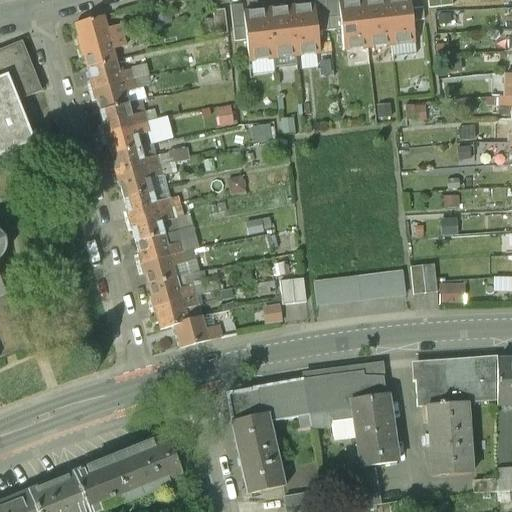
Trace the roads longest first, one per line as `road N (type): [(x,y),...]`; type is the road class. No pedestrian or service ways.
road 1 (residential): [(36,8),(139,387)]
road 2 (secondary): [(196,370),(427,330),(511,327)]
road 3 (secondary): [(0,436),(139,387)]
road 4 (residential): [(196,370),(227,511)]
